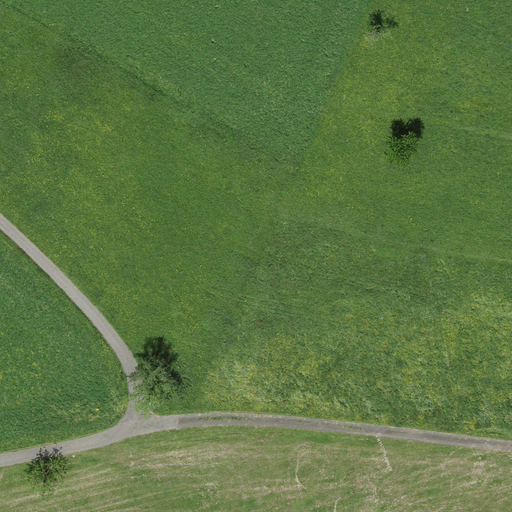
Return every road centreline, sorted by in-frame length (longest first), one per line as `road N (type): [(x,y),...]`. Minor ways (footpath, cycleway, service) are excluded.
road 1 (track): [(0,218),(109,332),(135,376),(137,422),(105,440),(0,461)]
road 2 (track): [(137,422),(299,423),(511,446)]
